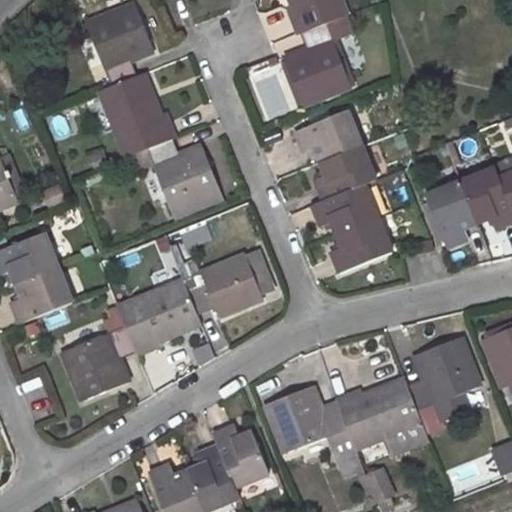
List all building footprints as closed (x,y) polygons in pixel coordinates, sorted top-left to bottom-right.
[(289,0),(293,9),(288,11),(298,36),(301,35),(327,25),(347,17),(348,17),(341,0),(289,0)] [(135,4),(86,24),(112,87),(137,77),(131,63),(130,59),(151,51),(154,50),(135,4)] [(308,52),(285,61),(303,107),(352,88),(333,42),(354,34),(347,17),(327,25),(301,35),(308,52)] [(151,51),(130,59),(131,63),(153,54),(151,51)] [(112,87),(100,92),(126,159),(173,140),(176,139),(166,114),(161,116),(155,99),(151,100),(142,78),(141,75),(137,77),(112,87)] [(145,76),(142,78),(151,100),(155,99),(145,76)] [(348,112),(296,133),(305,154),(316,150),(321,164),(362,147),(348,112)] [(470,135),(446,144),(449,150),(472,141),(470,135)] [(173,140),(126,159),(133,175),(153,166),(172,214),(221,194),(203,148),(200,149),(180,158),(178,154),(173,140)] [(199,146),(178,154),(180,158),(200,149),(199,146)] [(362,147),(321,164),(326,177),(315,181),(324,202),(365,186),(376,182),(362,147)] [(8,156),(1,159),(16,196),(24,193),(8,156)] [(0,204),(14,199),(17,198),(16,196),(1,159),(0,157),(0,204)] [(511,161),(496,169),(500,180),(511,174),(511,161)] [(461,182),(478,224),(490,219),(495,230),(511,222),(511,210),(500,180),(496,169),(461,182)] [(511,174),(500,180),(511,210),(511,174)] [(426,197),(447,249),(468,240),(464,229),(478,224),(461,182),(426,197)] [(324,202),(313,206),(322,228),(333,224),(338,236),(379,219),(365,186),(324,202)] [(14,199),(0,204),(0,209),(16,203),(14,199)] [(379,219),(338,236),(343,248),(332,253),(340,274),(393,254),(379,219)] [(45,234),(0,251),(0,273),(1,276),(12,272),(17,285),(59,268),(45,234)] [(431,240),(418,243),(420,254),(434,251),(431,240)] [(258,252),(247,257),(261,294),(273,289),(258,252)] [(200,274),(184,280),(198,315),(215,308),(219,318),(241,309),(239,306),(260,297),(262,296),(261,294),(247,257),(246,255),(200,274)] [(196,263),(179,270),(184,280),(200,274),(196,263)] [(59,268),(17,285),(23,299),(12,303),(21,325),(73,304),(59,268)] [(184,280),(117,307),(118,309),(126,328),(136,353),(137,357),(162,347),(160,342),(177,335),(176,331),(198,322),(200,321),(198,315),(184,280)] [(261,301),(260,297),(239,306),(241,309),(261,301)] [(112,318),(105,321),(110,334),(126,328),(118,309),(110,312),(112,318)] [(198,322),(176,331),(177,335),(200,326),(198,322)] [(110,334),(62,354),(82,403),(128,384),(127,382),(118,360),(122,359),(136,353),(126,328),(110,334)] [(511,328),(486,339),(505,388),(511,385),(511,328)] [(422,381),(408,386),(423,424),(441,417),(442,421),(465,412),(459,396),(482,387),(462,338),(416,356),(417,358),(426,379),(422,381)] [(417,358),(414,360),(422,381),(426,379),(417,358)] [(122,359),(118,360),(127,382),(131,380),(122,359)] [(403,380),(380,389),(382,393),(404,384),(403,380)] [(361,391),(337,401),(338,404),(348,429),(356,451),(386,439),(423,424),(408,386),(407,383),(404,384),(382,393),(380,389),(363,396),(361,391)] [(311,387),(265,406),(284,454),(330,436),(344,469),(361,462),(356,451),(348,429),(338,404),(324,410),(320,411),(312,389),(311,387)] [(312,389),(320,411),(324,410),(315,388),(312,389)] [(441,417),(423,424),(427,434),(444,427),(442,421),(441,417)] [(423,424),(386,439),(392,455),(430,440),(427,434),(423,424)] [(236,427),(214,436),(218,447),(236,488),(271,474),(253,433),(240,438),(236,427)] [(511,444),(492,453),(502,477),(511,473),(511,444)] [(202,466),(189,471),(206,511),(207,511),(241,499),(236,488),(218,447),(198,455),(202,466)] [(361,462),(344,469),(346,475),(363,468),(361,462)] [(171,466),(149,475),(164,511),(206,511),(189,471),(176,477),(171,466)] [(380,472),(371,476),(376,488),(385,484),(380,472)] [(385,484),(376,488),(381,501),(391,497),(393,496),(389,483),(385,484)] [(391,497),(381,501),(385,511),(388,511),(388,509),(394,507),(391,497)] [(136,502),(113,511),(121,511),(137,506),(136,502)]
